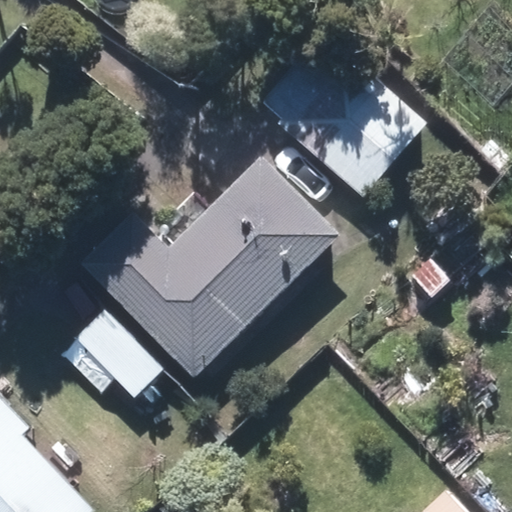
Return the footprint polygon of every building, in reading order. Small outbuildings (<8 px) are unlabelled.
[(325,34),(266,93),(368,194),(426,135),(325,34)] [(346,233),(268,154),(176,244),(142,211),(84,268),(196,381),(346,233)] [(173,372),(111,309),(81,339),(143,402),(173,372)] [(98,511),(108,503),(0,391),(0,511),(98,511)] [(471,511),(451,491),(429,511),(471,511)]
